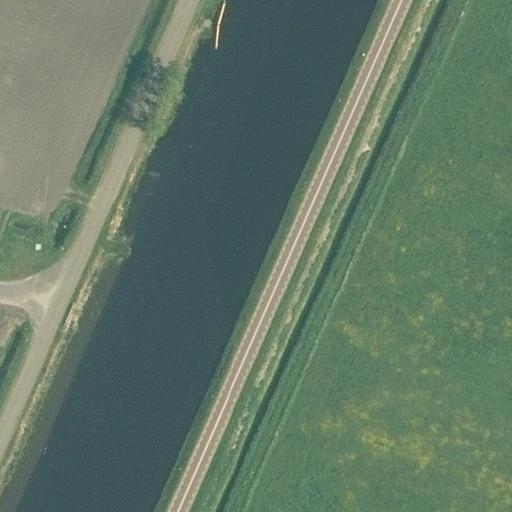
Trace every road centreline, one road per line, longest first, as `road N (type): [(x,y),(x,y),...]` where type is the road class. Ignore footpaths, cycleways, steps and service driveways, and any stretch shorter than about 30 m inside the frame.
road 1 (unclassified): [(178,511),(401,0)]
road 2 (unclassified): [(0,440),(189,0)]
